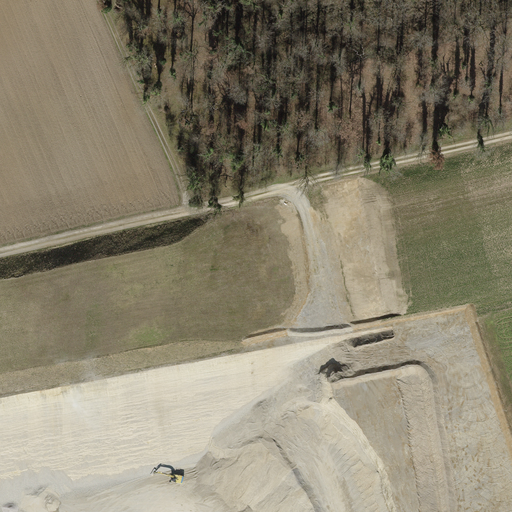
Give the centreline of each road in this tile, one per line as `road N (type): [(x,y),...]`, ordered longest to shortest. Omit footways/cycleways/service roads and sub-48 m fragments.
road 1 (track): [(511,136),(0,259)]
road 2 (track): [(195,212),(101,0)]
